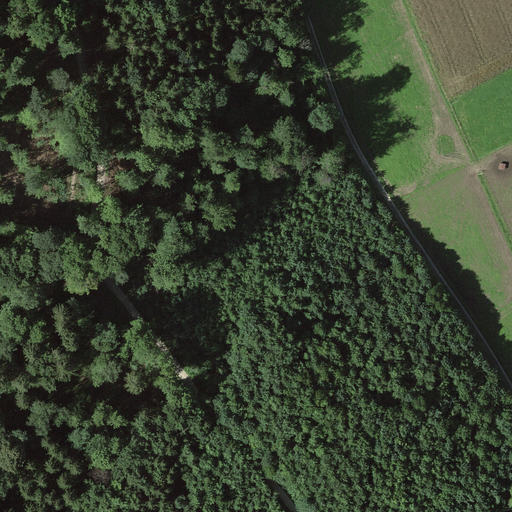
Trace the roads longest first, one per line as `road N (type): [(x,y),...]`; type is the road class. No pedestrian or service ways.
road 1 (track): [(64,0),(101,168),(96,254),(121,298),(299,511)]
road 2 (track): [(511,369),(327,68),(304,0)]
